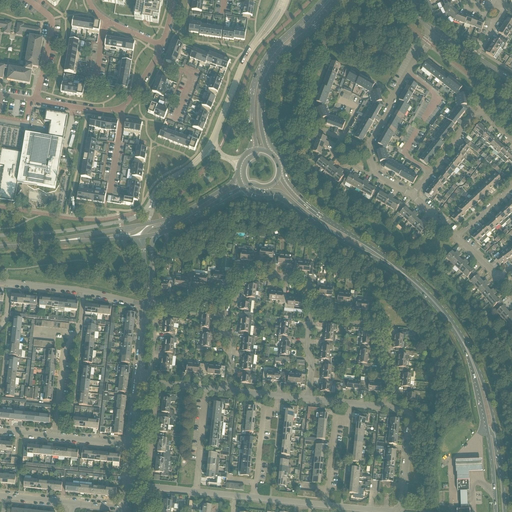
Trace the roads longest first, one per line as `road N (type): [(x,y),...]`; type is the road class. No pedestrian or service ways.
road 1 (secondary): [(504,511),(493,419),(463,343)]
road 2 (secondary): [(463,343),(488,438),(495,511)]
road 3 (residential): [(33,99),(119,107),(162,44)]
road 4 (residential): [(83,290),(78,329),(63,351),(54,436)]
road 5 (residential): [(386,406),(381,331),(309,308)]
road 6 (residential): [(411,196),(473,113),(511,139)]
road 7 (secondary): [(261,113),(276,63),(338,0)]
road 8 (secondary): [(324,0),(267,57),(250,111)]
road 9 (secondary): [(299,210),(403,274)]
road 10 (residential): [(309,308),(307,288),(286,278),(238,273),(224,299)]
